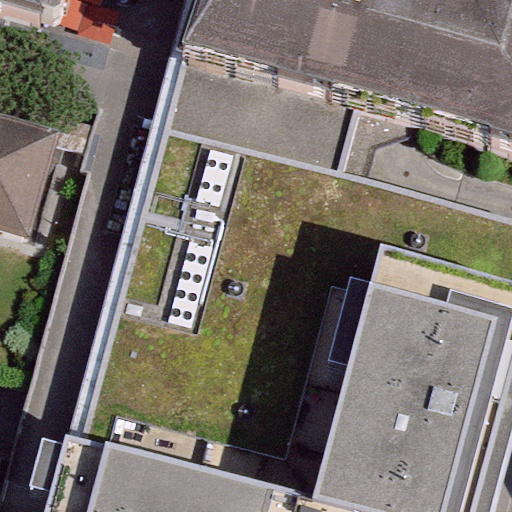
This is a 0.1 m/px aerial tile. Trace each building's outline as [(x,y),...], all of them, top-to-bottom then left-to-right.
[(0,0),(0,14),(69,33),(78,0),(0,0)] [(511,0),(216,0),(193,86),(350,128),(511,171),(511,0)] [(193,86),(73,479),(194,511),(230,511),(304,252),(477,300),(505,217),(341,170),(350,128),(193,86)] [(0,140),(0,256),(21,262),(50,154),(0,140)] [(194,511),(73,479),(61,475),(59,486),(51,511),(425,511),(487,303),(477,300),(304,252),(230,511),(194,511)]
